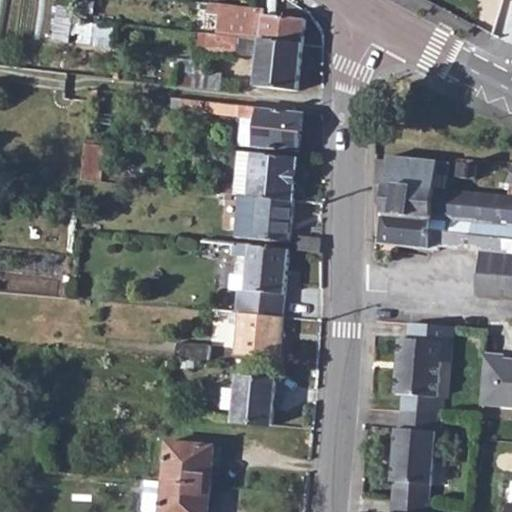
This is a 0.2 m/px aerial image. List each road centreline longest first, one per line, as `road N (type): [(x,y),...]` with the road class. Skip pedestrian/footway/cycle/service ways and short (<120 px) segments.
road 1 (tertiary): [(379,19),(351,90),(348,289)]
road 2 (tertiary): [(348,289),(330,511)]
road 3 (residential): [(348,289),(511,313)]
road 4 (tertiary): [(511,89),(379,19)]
